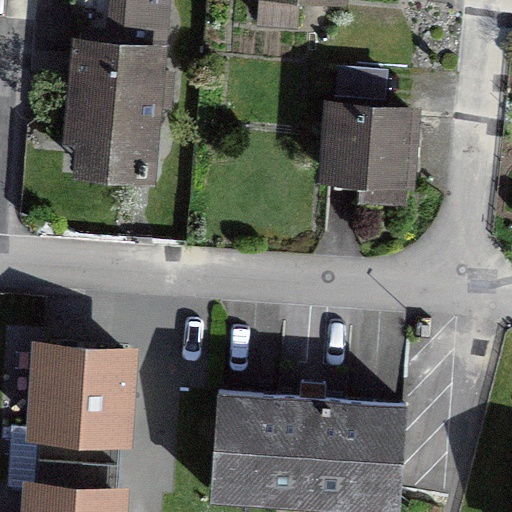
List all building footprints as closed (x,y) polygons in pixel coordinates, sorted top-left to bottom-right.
[(109,0),(108,25),(73,23),(64,133),(76,134),(73,167),(157,173),(162,102),(172,103),(176,61),(166,60),(170,0),(109,0)] [(258,0),(258,16),(297,19),(298,0),(258,0)] [(389,62),(337,60),(336,89),(387,92),(389,62)] [(324,89),(320,170),(360,172),(359,197),(406,199),(408,177),(416,177),(420,93),(387,92),(336,89),(324,89)] [(130,349),(42,344),(37,427),(104,431),(125,432),(130,349)] [(210,486),(400,499),(408,387),(326,381),(327,376),(300,375),(300,380),(218,374),(210,486)] [(106,488),(33,484),(31,511),(120,511),(122,489),(106,488)]
